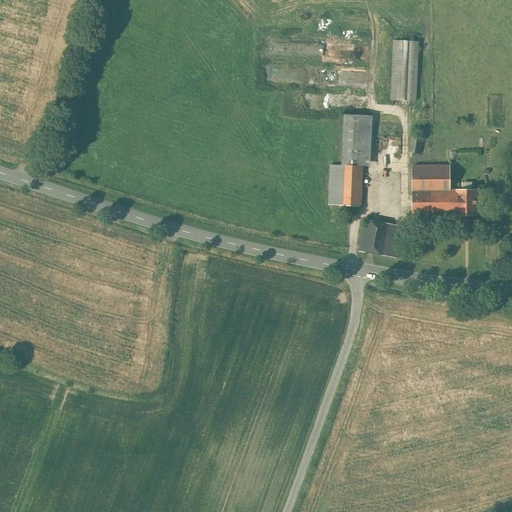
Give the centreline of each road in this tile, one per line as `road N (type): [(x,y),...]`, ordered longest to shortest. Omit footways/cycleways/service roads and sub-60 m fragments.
road 1 (tertiary): [(0,172),(238,246),(360,271)]
road 2 (residential): [(360,271),(351,332),(286,511)]
road 3 (tertiary): [(360,271),(511,286)]
